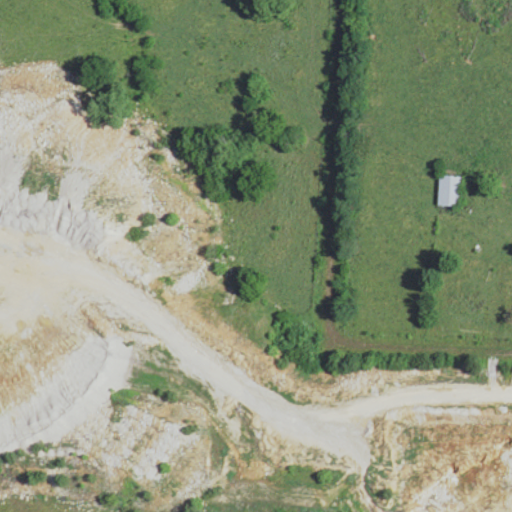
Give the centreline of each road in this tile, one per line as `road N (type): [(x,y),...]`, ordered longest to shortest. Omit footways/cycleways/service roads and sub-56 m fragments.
road 1 (residential): [(329,347),(343,0)]
road 2 (residential): [(511,356),(329,347)]
road 3 (residential): [(334,511),(329,347)]
